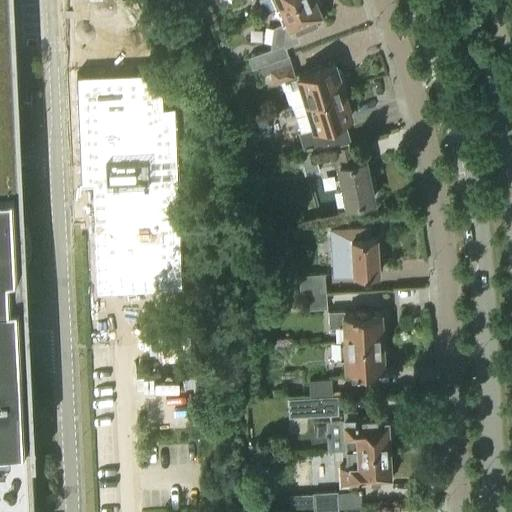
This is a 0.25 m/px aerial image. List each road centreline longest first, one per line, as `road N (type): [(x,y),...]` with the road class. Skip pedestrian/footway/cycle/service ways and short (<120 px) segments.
road 1 (residential): [(381,0),(424,133),(445,252),(461,511)]
road 2 (tertiary): [(421,0),(461,128),(480,232),(493,511)]
road 3 (tertiary): [(511,192),(460,0)]
